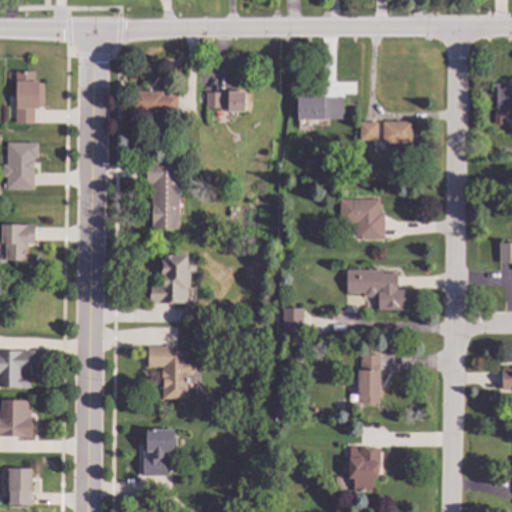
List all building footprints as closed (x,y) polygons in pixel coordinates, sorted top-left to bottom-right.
[(33,81),(40,81),(41,109),(33,109),(33,124),(14,124),(13,72),(33,72),(33,81)] [(511,114),(511,108),(496,108),(496,111),(492,111),(492,84),(511,84),(511,114)] [(244,113),(227,113),(227,106),(221,106),(221,109),(205,109),(206,93),(221,93),(221,94),(227,95),(227,92),(244,93),(244,113)] [(162,94),(162,96),(177,96),(177,113),(129,111),(130,93),(162,94)] [(343,100),(343,120),(328,120),(328,127),(314,127),(314,121),(297,121),(297,99),(343,100)] [(377,141),(359,141),(359,123),(374,123),(377,123),(377,141)] [(411,144),(404,144),(404,151),(389,151),(389,144),(382,144),(382,123),(411,123),(411,144)] [(37,158),(33,158),(32,189),(6,189),(6,177),(2,177),(2,165),(5,165),(5,143),(37,143),(37,158)] [(178,147),(177,155),(169,154),(169,147),(178,147)] [(178,230),(150,229),(151,184),(145,184),(145,162),(179,163),(178,230)] [(379,213),(384,213),(384,241),(355,241),(355,224),(339,224),(339,200),(379,200),(379,213)] [(34,243),(27,243),(27,248),(24,248),(24,261),(3,261),(3,243),(0,243),(0,224),(34,224),(34,243)] [(511,263),(499,264),(498,244),(511,244),(511,263)] [(186,273),(186,305),(148,305),(148,285),(161,285),(162,255),(186,256),(186,273)] [(381,274),(397,274),(397,290),(405,290),(405,311),(377,311),(377,294),(345,294),(345,271),(381,271),(381,274)] [(303,331),(281,331),(281,308),(303,309),(303,331)] [(174,351),(187,352),(187,361),(190,361),(194,365),(194,371),(190,375),(187,375),(187,400),(161,399),(162,368),(147,367),(147,347),(172,348),(174,351)] [(0,350),(33,351),(33,364),(28,364),(28,371),(22,370),(22,376),(30,377),(30,389),(0,388),(0,350)] [(378,404),(358,404),(358,397),(357,397),(357,393),(356,393),(357,371),(360,371),(360,355),(379,355),(378,404)] [(301,370),(286,369),(286,359),(301,359),(301,370)] [(511,390),(502,391),(501,368),(511,367),(511,390)] [(248,402),(240,411),(233,405),(241,396),(248,402)] [(27,419),(31,419),(31,437),(0,437),(0,410),(1,410),(1,400),(27,401),(27,419)] [(174,430),(174,452),(167,452),(167,477),(142,476),(143,429),(174,430)] [(380,480),(372,480),(372,493),(352,493),(352,480),(348,480),(348,448),(380,448),(380,480)] [(31,506),(8,506),(8,469),(31,469),(31,506)]
